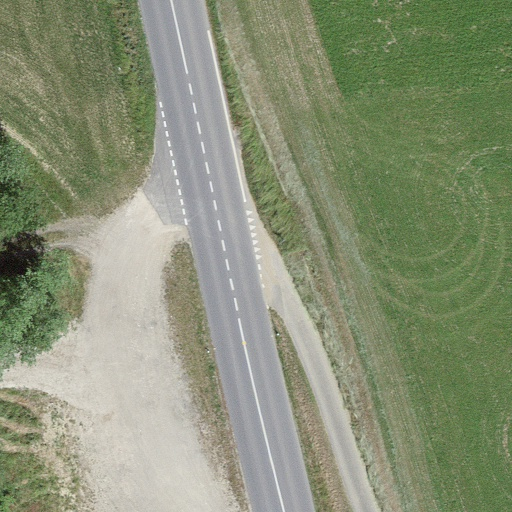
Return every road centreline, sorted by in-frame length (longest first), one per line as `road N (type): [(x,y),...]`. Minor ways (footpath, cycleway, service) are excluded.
road 1 (tertiary): [(284,511),(166,0)]
road 2 (track): [(368,511),(320,361),(282,285),(231,273)]
